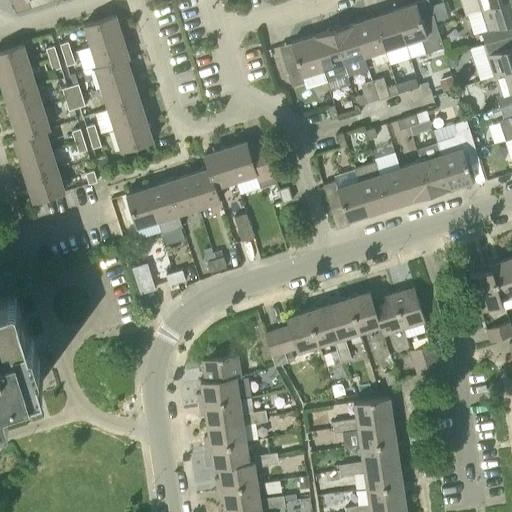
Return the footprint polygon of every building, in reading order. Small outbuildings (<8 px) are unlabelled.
[(445,0),(431,0),(430,1),(434,15),(449,10),(445,0)] [(511,0),(479,0),(482,10),(511,0)] [(485,43),(492,41),(511,34),(511,30),(510,23),(511,22),(511,0),(482,10),(489,29),(481,32),(485,43)] [(421,37),(426,53),(444,47),(433,14),(421,18),(417,3),(395,9),(405,42),(421,37)] [(405,42),(395,9),(374,16),(385,49),(405,42)] [(84,24),(91,46),(123,36),(116,14),(84,24)] [(385,49),(374,16),(354,22),(364,55),(385,49)] [(364,55),(354,22),(333,29),(344,62),(364,55)] [(347,72),(344,62),(333,29),(313,35),(323,68),(326,79),(347,72)] [(511,34),(492,41),(485,43),(495,74),(511,68),(511,34)] [(323,68),(313,35),(291,42),(296,58),(284,61),(291,85),(304,82),(302,75),(323,68)] [(123,36),(91,46),(97,65),(127,56),(127,58),(130,57),(123,36)] [(63,54),(72,52),(68,41),(60,43),(63,54)] [(0,74),(30,65),(23,43),(0,50),(0,74)] [(46,48),(50,59),(58,56),(54,45),(46,48)] [(75,63),(72,52),(63,54),(67,65),(75,63)] [(456,64),(459,60),(457,53),(447,56),(450,66),(456,64)] [(58,56),(50,59),(53,70),(61,67),(58,56)] [(127,56),(97,65),(95,66),(102,88),(133,78),(127,58),(127,56)] [(0,80),(5,96),(37,85),(30,65),(0,74),(0,80)] [(500,107),(511,103),(511,68),(495,74),(501,94),(496,96),(500,107)] [(449,75),(439,79),(443,90),(453,87),(449,75)] [(378,99),(389,95),(387,86),(384,76),(372,80),(378,99)] [(133,78),(102,88),(108,108),(140,98),(133,78)] [(396,83),(399,93),(408,90),(405,80),(396,83)] [(78,83),(70,85),(74,96),(82,94),(78,83)] [(389,95),(399,93),(396,83),(387,86),(389,95)] [(11,116),(44,106),(37,85),(5,96),(11,116)] [(74,96),(70,85),(62,88),(65,99),(74,96)] [(357,106),(367,103),(364,93),(354,96),(357,106)] [(82,94),(74,96),(77,107),(85,104),(82,94)] [(77,107),(74,96),(65,99),(69,110),(77,107)] [(140,98),(108,108),(115,129),(146,119),(140,98)] [(511,137),(511,103),(500,107),(504,119),(499,120),(504,140),(511,137)] [(331,119),(338,117),(334,104),(327,107),(331,119)] [(51,128),(44,106),(11,116),(18,136),(18,138),(45,129),(51,128)] [(415,114),(406,117),(409,126),(418,123),(415,114)] [(409,126),(406,117),(397,119),(400,129),(409,126)] [(146,119),(115,129),(122,150),(153,140),(146,119)] [(437,141),(437,142),(451,187),(473,180),(467,161),(478,157),(466,119),(453,123),(455,130),(453,135),(437,141)] [(86,126),(89,136),(98,134),(94,123),(86,126)] [(76,141),(84,138),(81,127),(72,130),(76,141)] [(368,139),(377,136),(374,127),(365,130),(368,139)] [(20,159),(52,149),(45,129),(18,138),(18,136),(13,137),(20,159)] [(339,146),(347,144),(343,132),(336,134),(339,146)] [(98,134),(89,136),(93,147),(101,145),(98,134)] [(84,138),(76,141),(79,152),(87,149),(84,138)] [(247,140),(225,147),(236,180),(256,173),(260,187),(277,182),(266,149),(251,154),(247,140)] [(451,187),(437,142),(416,149),(420,160),(431,193),(451,187)] [(236,180),(225,147),(204,154),(208,168),(209,167),(215,186),(216,186),(236,180)] [(27,179),(58,169),(52,149),(20,159),(27,179)] [(107,155),(97,158),(99,167),(110,164),(107,155)] [(358,180),(369,213),(389,206),(379,173),(375,160),(354,167),(358,180)] [(431,193),(420,160),(400,167),(410,200),(431,193)] [(209,167),(208,168),(188,174),(199,207),(221,200),(216,186),(215,186),(209,167)] [(410,200),(400,167),(379,173),(389,206),(410,200)] [(65,191),(58,169),(27,179),(34,201),(65,191)] [(89,183),(97,180),(94,169),(85,172),(89,183)] [(199,207),(188,174),(168,180),(178,213),(199,207)] [(158,220),(162,233),(182,226),(178,213),(168,180),(147,187),(158,220)] [(369,213),(358,180),(337,187),(335,180),(323,184),(331,208),(342,204),(347,220),(369,213)] [(158,220),(147,187),(126,194),(136,226),(158,220)] [(242,240),(254,237),(246,212),(234,216),(242,240)] [(207,261),(215,258),(213,252),(211,246),(203,248),(207,261)] [(215,258),(223,256),(221,249),(213,252),(215,258)] [(227,266),(223,256),(215,258),(218,269),(227,266)] [(502,296),(511,293),(511,261),(510,257),(501,259),(499,256),(487,259),(488,263),(500,303),(503,302),(502,296)] [(218,269),(215,258),(207,261),(210,271),(218,269)] [(140,293),(155,288),(146,262),(131,266),(140,293)] [(480,309),(500,303),(488,263),(479,266),(480,272),(470,275),(480,309)] [(174,271),(177,282),(186,279),(182,269),(174,271)] [(177,282),(174,271),(166,274),(169,284),(177,282)] [(394,293),(404,327),(424,320),(414,286),(394,293)] [(381,324),(373,299),(370,290),(349,296),(360,331),(381,324)] [(404,327),(394,293),(373,299),(381,324),(384,333),(404,327)] [(13,305),(9,295),(0,297),(0,413),(0,414),(2,414),(6,413),(8,411),(8,410),(8,408),(4,393),(32,385),(43,381),(37,363),(33,364),(25,339),(29,338),(18,304),(13,305)] [(334,339),(337,350),(348,347),(345,336),(360,331),(349,296),(328,303),(339,337),(334,339)] [(318,344),(334,339),(339,337),(328,303),(307,309),(318,344)] [(318,344),(307,309),(286,316),(289,325),(278,329),(284,351),(296,347),(297,351),(318,344)] [(486,328),(490,340),(511,333),(508,321),(486,328)] [(287,360),(284,351),(278,329),(265,333),(274,365),(287,360)] [(413,362),(436,355),(431,343),(410,350),(413,362)] [(352,359),(348,347),(337,350),(341,362),(352,359)] [(292,350),(285,352),(287,360),(294,358),(292,350)] [(201,358),(205,380),(205,381),(236,377),(240,376),(237,353),(201,358)] [(413,362),(417,374),(439,367),(436,355),(413,362)] [(388,384),(398,380),(394,369),(384,372),(388,384)] [(205,381),(205,380),(201,380),(202,392),(197,392),(199,404),(239,397),(236,377),(205,381)] [(344,420),(356,418),(357,423),(392,418),(389,396),(342,403),(344,420)] [(239,397),(199,404),(201,413),(204,413),(206,424),(243,419),(243,424),(255,422),(253,410),(241,412),(239,397)] [(253,410),(255,422),(267,420),(265,409),(253,410)] [(360,445),(396,439),(392,418),(357,423),(356,418),(344,420),(346,430),(358,428),(360,445)] [(245,440),(243,424),(243,419),(206,424),(208,434),(204,435),(205,446),(245,440)] [(333,422),(334,432),(346,430),(344,420),(333,422)] [(360,445),(363,460),(364,466),(399,461),(396,439),(360,445)] [(245,440),(205,446),(207,456),(211,456),(213,467),(219,466),(248,461),(245,440)] [(266,465),(278,463),(277,451),(264,453),(266,465)] [(254,466),(266,465),(264,453),(252,454),(253,460),(254,466)] [(256,481),(254,466),(253,460),(248,461),(219,466),(220,476),(214,477),(216,488),(256,481)] [(399,461),(364,466),(363,460),(351,462),(352,473),(364,471),(367,487),(402,482),(399,461)] [(352,473),(351,462),(339,464),(341,475),(352,473)] [(298,476),(300,488),(309,486),(307,474),(298,476)] [(225,509),(260,504),(261,510),(273,508),(271,497),(259,499),(257,482),(216,488),(218,498),(223,497),(225,509)] [(367,487),(369,503),(370,509),(405,503),(402,482),(367,487)] [(271,497),(273,508),(285,506),(283,495),(271,497)] [(369,503),(357,505),(358,511),(406,511),(405,503),(370,509),(369,503)]
